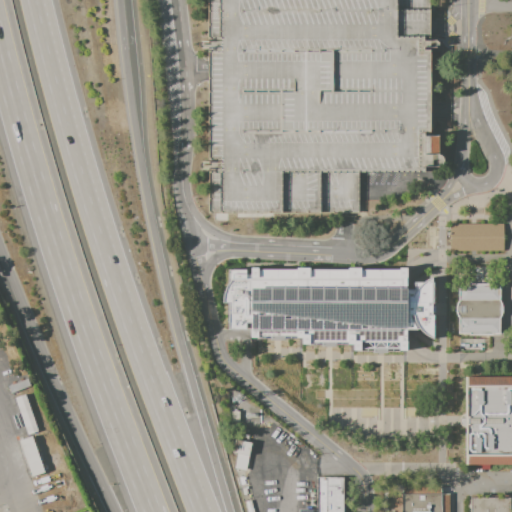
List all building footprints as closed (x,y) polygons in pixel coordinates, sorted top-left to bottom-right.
[(206,0),(429,0),(430,27),(430,108),(430,172),(422,172),(358,172),(358,213),(345,213),(207,213),(206,0)] [(450,250),(450,224),(503,224),(503,251),(450,250)] [(406,268),(228,269),(228,281),(221,301),(228,301),(228,328),(247,328),(247,338),(300,338),(300,343),(353,344),(352,352),(405,353),(406,330),(416,330),(422,334),(427,337),(434,339),(433,276),(427,279),(423,282),(414,282),(414,289),(406,289),(406,268)] [(459,283),(500,284),(499,336),(458,335),(459,283)] [(461,373),(461,467),(511,467),(511,373),(479,373),(461,373)] [(27,433),(16,398),(26,395),(37,430),(27,433)] [(48,475),(34,480),(20,440),(33,435),(48,475)] [(316,511),(316,477),(342,477),(342,511),(316,511)] [(393,511),(393,493),(402,493),(402,484),(439,484),(439,494),(449,494),(449,511),(393,511)] [(511,511),(511,495),(469,495),(469,511),(511,511)]
